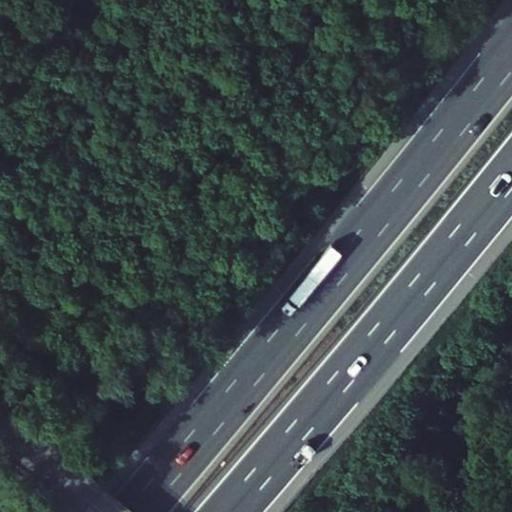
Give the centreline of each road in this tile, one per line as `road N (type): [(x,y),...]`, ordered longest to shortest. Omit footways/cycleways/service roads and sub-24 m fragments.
road 1 (motorway): [(511,57),(135,511)]
road 2 (motorway): [(231,511),(511,175)]
road 3 (tertiary): [(110,511),(0,422)]
